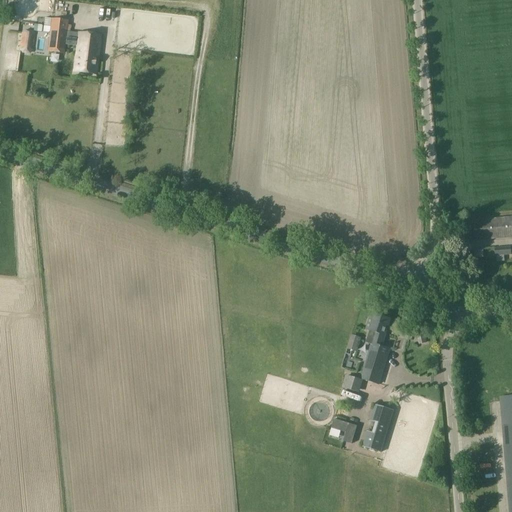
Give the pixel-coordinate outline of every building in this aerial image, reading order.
[(124,27),(126,0),(108,0),(107,25),(124,27)] [(68,22),(44,19),(43,19),(42,32),(49,33),(47,52),(64,54),(65,45),(78,47),(75,72),(95,75),(100,36),(67,32),(68,22)] [(32,52),(34,34),(22,32),(20,50),(32,52)] [(468,241),(511,237),(511,217),(466,222),(468,241)] [(390,351),(381,348),(385,336),(390,319),(375,314),(373,320),(368,319),(364,330),(369,332),(366,344),(374,346),(363,381),(379,385),(390,351)] [(366,350),(359,349),(360,337),(350,335),(347,350),(356,352),(355,357),(364,359),(366,350)] [(352,395),(356,382),(347,377),(343,390),(352,395)] [(511,511),(511,396),(502,397),(511,511)] [(393,417),(377,414),(372,450),(389,452),(393,417)] [(333,418),(329,431),(345,435),(344,443),(352,445),(357,424),(333,418)]
